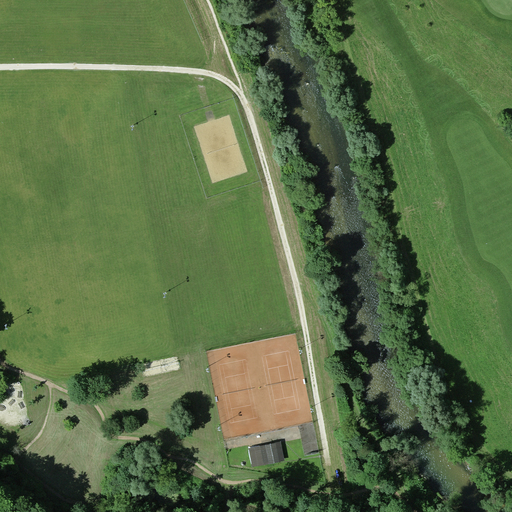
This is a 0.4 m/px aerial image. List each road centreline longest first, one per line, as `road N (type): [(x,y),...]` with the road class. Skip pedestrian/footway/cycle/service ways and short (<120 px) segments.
road 1 (track): [(246,101),(232,83),(204,70),(0,65)]
road 2 (track): [(297,283),(332,491)]
road 3 (track): [(246,101),(297,283)]
